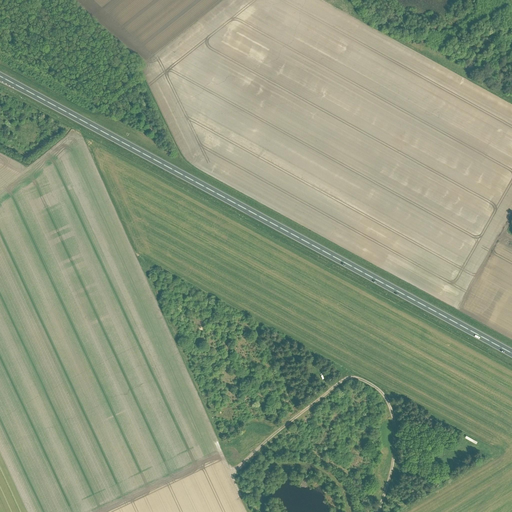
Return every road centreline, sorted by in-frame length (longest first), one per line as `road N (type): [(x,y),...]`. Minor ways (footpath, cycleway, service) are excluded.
road 1 (trunk): [(511,353),(0,76)]
road 2 (track): [(377,511),(392,469),(394,425),(384,394),(354,376),(231,473)]
